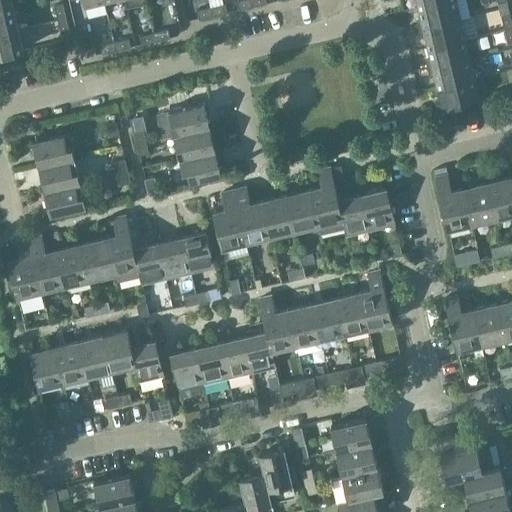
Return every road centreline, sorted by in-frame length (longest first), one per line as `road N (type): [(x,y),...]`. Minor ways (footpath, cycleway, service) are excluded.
road 1 (residential): [(0,471),(148,432),(180,440),(386,394)]
road 2 (residential): [(0,107),(355,21)]
road 3 (residential): [(426,384),(412,303),(436,239),(417,161)]
road 4 (residential): [(355,21),(391,49),(417,161)]
road 5 (residential): [(414,511),(386,394)]
